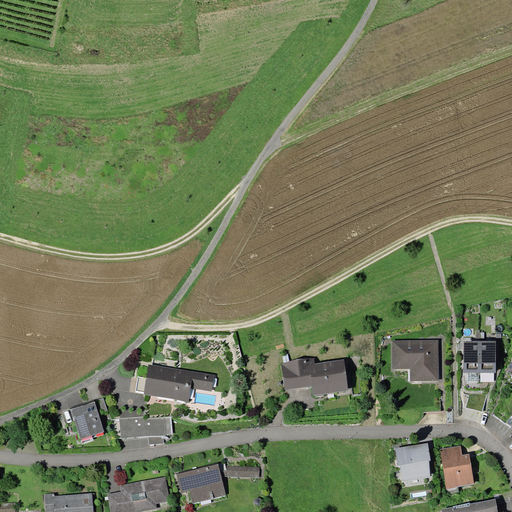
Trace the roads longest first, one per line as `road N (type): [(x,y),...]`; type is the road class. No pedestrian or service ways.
road 1 (residential): [(511,468),(474,436),(426,432),(268,437),(120,459),(0,455)]
road 2 (track): [(157,324),(241,326),(444,225),(511,223)]
road 3 (residential): [(0,422),(113,365),(157,324),(242,189)]
road 4 (track): [(0,234),(76,255),(141,254),(180,241),(242,189)]
road 5 (track): [(511,49),(275,143)]
road 6 (unclassified): [(242,189),(376,0)]
